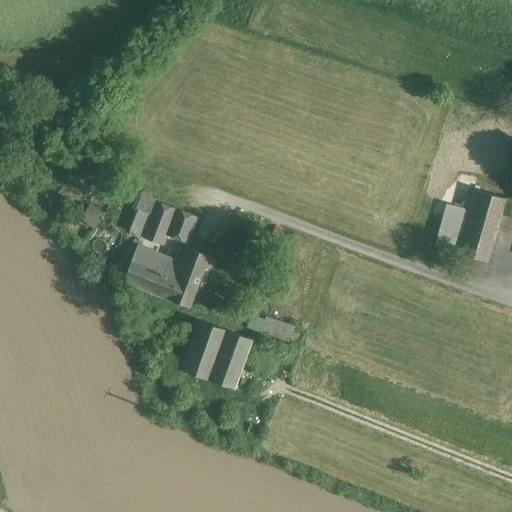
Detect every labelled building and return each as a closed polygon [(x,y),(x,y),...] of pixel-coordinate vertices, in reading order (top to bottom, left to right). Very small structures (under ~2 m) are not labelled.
[(505,199),(473,190),(467,210),(455,252),(455,253),(463,255),(486,262),(501,214),(505,199)] [(511,201),(505,199),(501,214),(511,216),(511,201)] [(197,218),(154,202),(149,215),(138,210),(129,232),(157,243),(161,233),(188,243),(197,218)] [(467,210),(447,205),(443,219),(435,247),(455,252),(467,210)] [(105,213),(96,208),(89,219),(98,224),(103,216),(110,221),(114,215),(107,210),(105,213)] [(179,262),(137,245),(122,281),(188,307),(203,269),(203,270),(207,260),(206,259),(208,256),(185,247),(179,262)] [(486,262),(463,255),(458,270),(482,277),(486,262)] [(293,328),(267,317),(260,334),(287,344),(293,328)] [(251,340),(198,321),(180,370),(233,389),(251,340)] [(250,424),(237,419),(230,437),(243,443),(250,424)]
